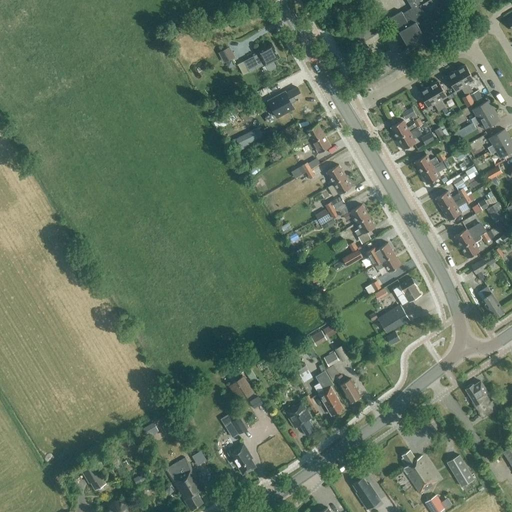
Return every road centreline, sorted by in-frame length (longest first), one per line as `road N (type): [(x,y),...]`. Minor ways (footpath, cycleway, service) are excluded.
road 1 (primary): [(250,511),(383,421),(462,344)]
road 2 (primary): [(462,344),(440,271),(346,113)]
road 3 (residential): [(346,113),(468,41)]
road 4 (primary): [(346,113),(278,0)]
